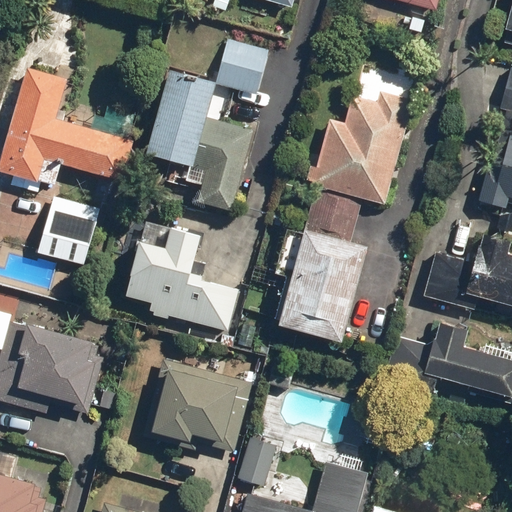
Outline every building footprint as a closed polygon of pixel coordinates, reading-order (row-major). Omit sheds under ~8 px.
[(234,0),(207,0),(207,7),(232,12),(234,0)] [(402,0),(435,9),(438,0),(402,0)] [(511,0),(501,40),(511,43),(511,0)] [(216,84),(257,95),(270,50),(229,38),(216,84)] [(54,117),(66,78),(26,66),(14,107),(13,106),(0,153),(0,169),(14,173),(11,184),(39,192),(43,181),(55,184),(61,165),(122,181),(132,140),(54,117)] [(511,110),(511,68),(502,108),(511,110)] [(199,200),(233,209),(255,129),(207,116),(216,82),(169,69),(147,150),(194,163),(194,162),(208,166),(199,200)] [(352,241),(364,198),(387,204),(413,98),(379,90),(377,100),(352,94),(345,121),(329,117),(317,165),(311,164),(306,184),(318,187),(307,228),(306,227),(279,323),(342,340),(369,245),(352,241)] [(511,133),(497,129),(478,199),(507,207),(509,197),(511,197),(511,133)] [(100,208),(53,195),(38,252),(85,264),(100,208)] [(511,211),(499,209),(494,230),(511,233),(511,211)] [(190,276),(201,234),(171,226),(165,245),(141,239),(132,272),(126,296),(151,302),(149,309),(229,329),(240,289),(190,276)] [(479,295),(511,303),(511,254),(508,253),(511,239),(484,231),(476,261),(437,250),(425,295),(476,308),(479,295)] [(94,341),(10,319),(0,356),(0,400),(47,413),(49,404),(89,414),(103,361),(90,357),(94,341)] [(386,373),(436,388),(438,382),(511,404),(511,400),(511,358),(464,344),(469,329),(439,320),(434,340),(427,344),(398,335),(386,373)] [(254,382),(162,358),(141,436),(199,452),(200,445),(235,454),(254,382)] [(279,444),(253,435),(238,478),(264,487),(279,444)] [(327,462),(313,511),(250,494),(244,511),(357,511),(369,473),(327,462)] [(38,483),(0,473),(0,511),(43,511),(46,503),(33,499),(38,483)] [(144,511),(104,501),(101,511),(144,511)]
